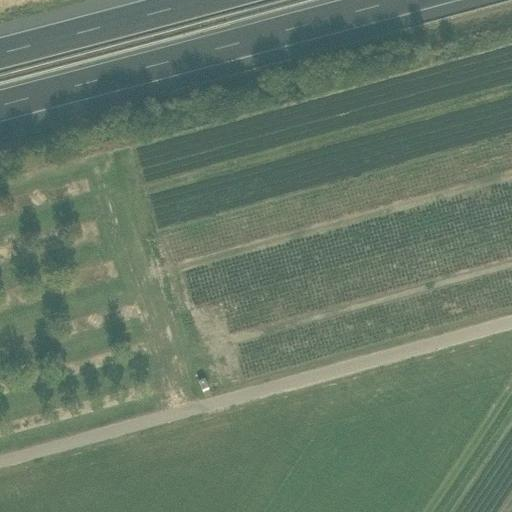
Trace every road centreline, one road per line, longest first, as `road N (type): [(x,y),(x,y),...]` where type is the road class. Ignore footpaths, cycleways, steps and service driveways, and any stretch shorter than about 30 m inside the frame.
road 1 (track): [(511,321),(0,462)]
road 2 (motorway): [(0,104),(388,0)]
road 3 (motorway): [(195,0),(0,52)]
